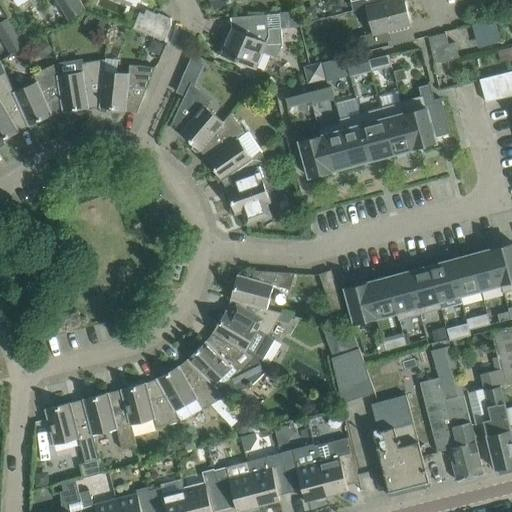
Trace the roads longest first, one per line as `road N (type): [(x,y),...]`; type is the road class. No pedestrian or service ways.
road 1 (residential): [(199,247),(305,254),(477,207),(490,177),(474,116)]
road 2 (residential): [(24,374),(155,333),(190,292),(199,247)]
road 3 (residential): [(138,154),(191,31),(187,0)]
road 4 (residential): [(0,187),(73,148),(138,154)]
road 5 (residential): [(12,511),(24,374)]
